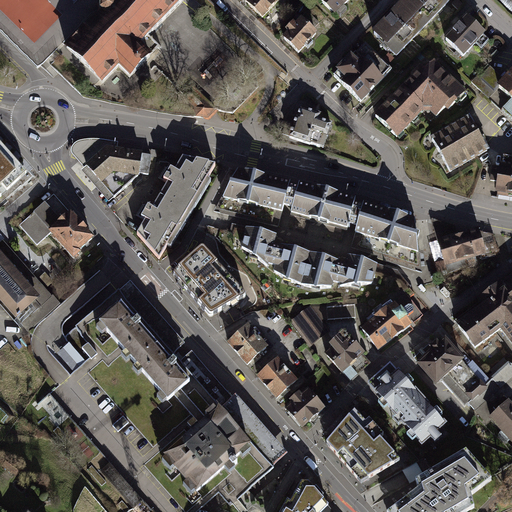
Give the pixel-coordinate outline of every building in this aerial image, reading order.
[(96,15),(80,0),(0,0),(0,32),(39,71),(96,15)] [(106,0),(106,1),(105,1),(100,6),(100,12),(101,13),(67,48),(103,83),(119,67),(130,78),(159,48),(148,37),(183,1),(182,0),(106,0)] [(275,0),(260,0),(250,12),(264,25),(282,6),(275,0)] [(328,0),(323,6),(338,20),(355,0),(328,0)] [(398,66),(455,7),(447,0),(419,0),(376,45),(398,66)] [(511,0),(497,0),(511,13),(511,0)] [(466,9),(460,16),(468,23),(474,15),(466,9)] [(451,49),(467,65),(489,43),(473,27),(451,49)] [(303,29),(285,48),(300,61),(317,42),(303,29)] [(368,56),(338,87),(364,111),(394,80),(368,56)] [(434,68),(375,126),(395,146),(429,112),(440,124),(465,99),(434,68)] [(194,109),(196,120),(209,122),(213,118),(219,111),(193,86),(188,92),(182,97),(194,109)] [(511,91),(502,102),(511,110),(511,91)] [(320,116),(300,109),(298,118),(296,117),(294,123),(287,120),(282,134),(290,137),(289,138),(310,145),(320,148),(320,147),(324,148),(331,125),(318,121),(320,116)] [(436,148),(451,173),(487,152),(472,127),(436,148)] [(84,168),(81,171),(109,203),(139,177),(139,174),(148,176),(151,157),(116,151),(118,143),(108,142),(101,141),(94,140),(85,141),(78,142),(74,145),(71,149),(72,154),(84,168)] [(0,195),(26,173),(0,142),(0,195)] [(216,166),(181,156),(173,170),(169,167),(161,179),(166,182),(151,207),(146,205),(139,217),(144,219),(135,234),(159,260),(216,166)] [(511,164),(503,163),(498,196),(511,197),(511,164)] [(237,169),(214,212),(278,227),(284,205),(287,206),(291,207),(289,215),(347,230),(349,224),(353,225),(356,226),(351,248),(422,273),(415,218),(363,202),(362,204),(359,203),(354,202),(355,197),(299,182),(297,186),(293,185),(289,184),(290,181),(263,175),(237,169)] [(70,212),(54,194),(44,204),(39,198),(25,211),(29,217),(19,226),(37,246),(51,233),(49,231),(70,212)] [(81,250),(95,237),(71,210),(70,212),(49,231),(51,233),(74,259),(82,252),(81,250)] [(432,219),(431,221),(437,240),(456,234),(454,225),(432,219)] [(276,235),(245,228),(240,247),(285,280),(315,288),(372,283),(377,265),(348,256),(345,265),(338,263),(338,261),(279,245),(279,247),(273,245),(276,235)] [(456,234),(437,240),(437,241),(443,261),(445,267),(447,267),(476,258),(497,251),(492,234),(480,231),(479,228),(456,234)] [(443,261),(437,241),(429,243),(435,263),(443,261)] [(63,307),(4,243),(0,246),(0,304),(31,337),(63,307)] [(246,296),(205,252),(203,251),(200,252),(175,273),(174,276),(174,278),(208,316),(211,318),(213,318),(245,299),(246,298),(246,296)] [(447,267),(448,273),(478,265),(476,258),(447,267)] [(445,267),(443,261),(435,263),(438,277),(448,275),(448,273),(447,267),(445,267)] [(480,306),(454,325),(477,356),(505,335),(511,345),(511,281),(504,287),(493,296),(480,306)] [(129,299),(122,291),(78,330),(98,353),(81,368),(65,382),(52,393),(156,511),(194,511),(221,489),(232,502),(289,453),(236,393),(232,397),(192,351),(187,356),(183,352),(179,347),(185,342),(139,290),(129,299)] [(376,318),(360,330),(378,354),(413,327),(407,320),(408,319),(401,310),(400,311),(395,304),(394,305),(391,300),(373,314),(376,318)] [(327,307),(312,307),(323,322),(324,321),(356,319),(354,305),(327,307)] [(311,306),(292,321),(311,346),(331,332),(323,322),(312,307),(311,306)] [(248,328),(229,344),(248,366),(267,350),(248,328)] [(365,356),(344,333),(328,348),(330,350),(324,357),(342,376),(344,375),(351,382),(370,364),(363,357),(365,356)] [(465,364),(442,338),(415,362),(439,388),(465,364)] [(277,361),(259,379),(277,398),(295,381),(277,361)] [(415,439),(422,446),(431,438),(436,444),(443,438),(438,434),(448,425),(444,422),(443,423),(438,418),(442,415),(437,409),(434,412),(430,408),(431,407),(416,390),(414,391),(410,386),(413,383),(408,377),(405,380),(390,364),(380,373),(367,385),(374,392),(373,393),(377,398),(378,397),(382,401),(378,404),(384,410),(387,408),(390,412),(389,413),(394,418),(393,419),(398,426),(401,424),(409,433),(407,435),(413,441),(415,439)] [(285,411),(302,430),(325,410),(307,391),(301,396),(299,393),(289,402),(291,405),(285,411)] [(511,407),(492,424),(511,446),(511,407)] [(349,419),(327,445),(361,484),(400,462),(380,441),(374,447),(349,419)] [(418,491),(389,511),(469,511),(474,509),(471,497),(492,480),(467,453),(416,483),(418,491)] [(104,473),(134,505),(143,497),(113,465),(104,473)] [(301,484),(285,511),(323,511),(329,508),(321,499),(323,498),(316,490),(314,491),(308,485),(301,484)]
